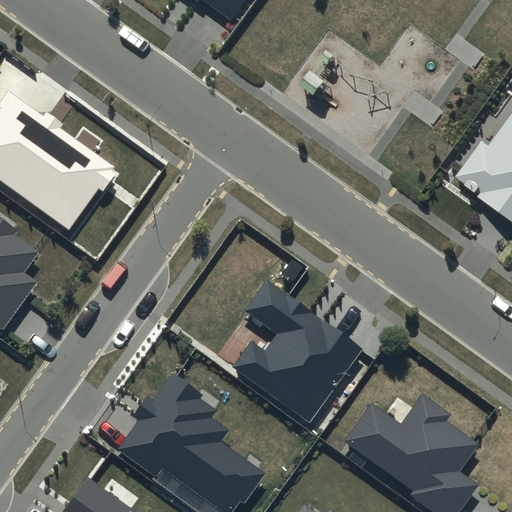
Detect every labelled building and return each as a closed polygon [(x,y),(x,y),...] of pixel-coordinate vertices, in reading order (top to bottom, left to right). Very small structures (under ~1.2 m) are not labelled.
[(244,0),(208,0),(231,17),(244,0)] [(43,115),(9,90),(0,102),(0,178),(69,228),(98,188),(103,191),(115,174),(110,171),(114,166),(62,128),(64,125),(46,111),(43,115)] [(511,108),(489,142),(483,138),(458,175),(467,181),(464,184),(511,217),(511,108)] [(0,326),(4,329),(38,282),(24,272),(39,252),(14,234),(17,230),(0,217),(0,326)] [(363,349),(267,281),(246,310),(278,333),(266,350),(251,340),(232,366),(311,422),(363,349)] [(204,395),(173,373),(154,399),(147,394),(132,416),(137,420),(116,450),(157,479),(164,470),(223,511),(230,511),(239,499),(243,502),(264,472),(221,442),(229,430),(212,418),(218,410),(201,399),(204,395)] [(453,413),(422,392),(401,422),(372,402),(344,441),(414,490),(410,496),(432,511),(457,511),(477,485),(459,473),(480,444),(447,420),(453,413)] [(136,511),(87,477),(62,511),(136,511)]
